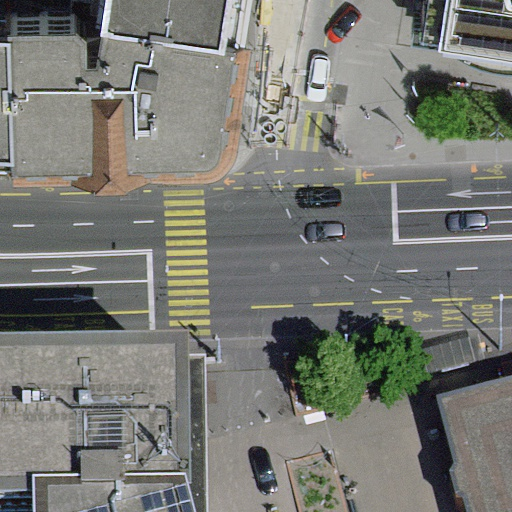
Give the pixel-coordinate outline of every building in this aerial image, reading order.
[(87,0),(74,0),(74,12),(83,18),(84,49),(105,47),(114,6),(101,3),(92,1),(87,0)] [(101,0),(101,3),(114,6),(239,26),(242,0),(101,0)] [(511,0),(423,0),(421,13),(511,26),(511,0)] [(0,148),(17,149),(14,13),(14,6),(0,5),(0,148)] [(223,143),(239,26),(114,6),(105,47),(84,49),(83,18),(74,12),(14,13),(17,149),(223,143)] [(0,511),(183,511),(184,387),(0,388),(0,511)] [(511,511),(511,393),(439,412),(465,511),(511,511)]
